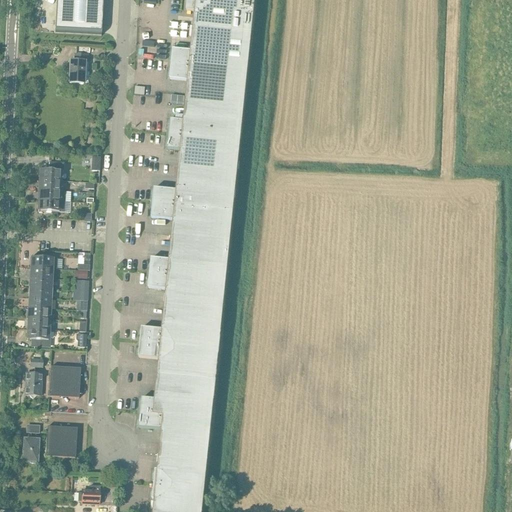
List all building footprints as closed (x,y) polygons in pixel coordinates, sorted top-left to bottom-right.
[(56,0),(54,34),(101,37),(102,9),(103,0),(102,0),(56,0)] [(187,0),(186,11),(195,12),(193,27),(253,33),(256,3),(226,0),(187,0)] [(171,64),(171,65),(249,73),(253,33),(193,27),(190,52),(173,50),(171,64)] [(87,62),(87,56),(74,55),(74,61),(70,61),(70,62),(69,84),(83,84),(83,83),(88,83),(89,73),(87,73),(87,63),(87,62)] [(171,66),(170,80),(187,81),(186,96),(246,103),(249,73),(171,65),(171,66)] [(169,134),(169,135),(241,142),(246,103),(186,96),(183,121),(171,120),(169,134)] [(169,136),(167,150),(180,151),(180,152),(179,166),(238,172),(240,152),(241,142),(169,135),(169,136)] [(92,158),(91,172),(99,172),(100,158),(92,158)] [(40,169),(39,181),(50,182),(60,182),(61,172),(63,172),(64,163),(48,163),(48,171),(41,170),(40,169)] [(153,202),(153,204),(234,212),(238,172),(179,166),(176,191),(154,189),(153,202)] [(39,181),(39,191),(60,192),(60,182),(50,182),(39,181)] [(39,191),(38,201),(43,202),(64,203),(70,203),(70,193),(65,193),(60,192),(39,191)] [(38,201),(38,213),(39,212),(59,213),(64,213),(64,203),(43,202),(38,201)] [(153,204),(151,219),(173,221),(171,236),(231,242),(234,212),(153,204)] [(150,273),(150,274),(227,282),(231,242),(171,236),(169,261),(151,259),(150,273)] [(52,270),(52,259),(32,258),(32,257),(31,257),(31,269),(52,270)] [(51,280),(52,270),(31,269),(30,279),(51,280)] [(75,271),(75,279),(87,279),(87,272),(75,271)] [(150,275),(148,289),(166,290),(164,305),(224,312),(227,282),(150,274),(150,275)] [(30,279),(30,289),(50,290),(51,280),(30,279)] [(50,300),(50,290),(30,289),(29,299),(50,300)] [(49,310),(50,300),(29,299),(29,309),(49,310)] [(142,328),(140,343),(220,351),(224,312),(164,305),(162,330),(142,328)] [(49,321),(49,310),(29,309),(28,320),(49,321)] [(48,331),(49,321),(28,320),(28,330),(48,331)] [(28,330),(27,341),(28,341),(28,340),(48,342),(48,331),(28,330)] [(140,343),(139,358),(159,360),(157,375),(217,381),(220,351),(140,343)] [(78,399),(80,370),(50,368),(48,398),(78,399)] [(24,396),(29,397),(32,400),(35,397),(40,397),(42,375),(26,374),(24,396)] [(140,412),(140,413),(213,421),(217,381),(157,375),(155,400),(142,398),(140,412)] [(140,414),(139,428),(161,431),(160,446),(210,451),(213,421),(140,413),(140,414)] [(47,428),(45,458),(75,459),(77,429),(47,428)] [(24,440),(24,442),(23,462),(30,463),(30,464),(36,464),(36,463),(37,463),(38,441),(24,440)] [(155,470),(154,485),(205,490),(210,451),(160,446),(157,470),(155,470)] [(154,485),(152,500),(154,500),(152,511),(203,511),(205,490),(154,485)] [(78,493),(77,502),(81,502),(81,505),(99,506),(99,492),(100,487),(89,486),(89,492),(81,491),(81,494),(78,493)]
